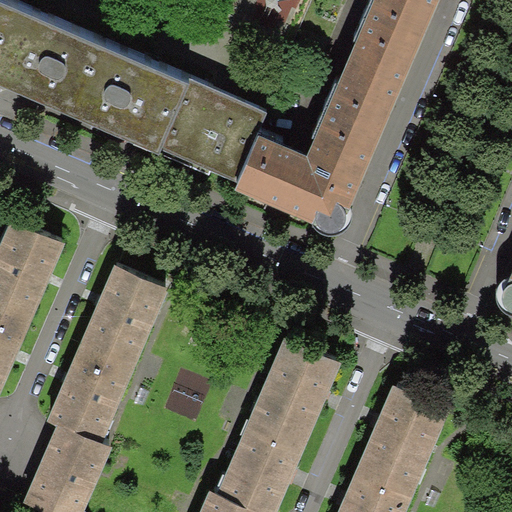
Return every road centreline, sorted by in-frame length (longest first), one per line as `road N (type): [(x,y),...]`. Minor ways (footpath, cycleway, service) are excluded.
road 1 (secondary): [(114,191),(389,314)]
road 2 (residential): [(1,452),(114,191)]
road 3 (residential): [(389,314),(305,511)]
road 4 (secondary): [(389,314),(511,360)]
road 5 (secondary): [(0,142),(114,191)]
